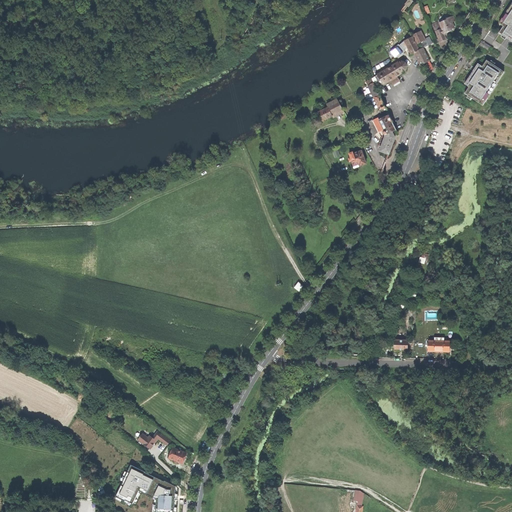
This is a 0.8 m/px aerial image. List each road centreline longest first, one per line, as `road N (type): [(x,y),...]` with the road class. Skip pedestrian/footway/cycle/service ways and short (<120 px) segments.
road 1 (secondary): [(494,0),(438,85),(392,194),(269,353)]
road 2 (track): [(315,292),(272,225),(251,173),(237,164),(115,218),(0,227)]
road 3 (unclassified): [(269,353),(283,360),(511,367)]
road 4 (secondary): [(269,353),(210,458),(196,511)]
